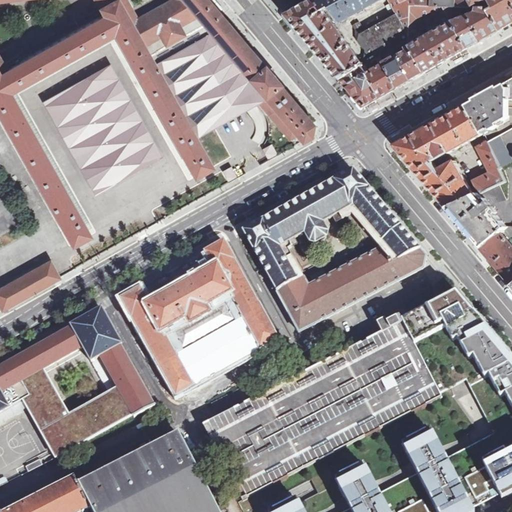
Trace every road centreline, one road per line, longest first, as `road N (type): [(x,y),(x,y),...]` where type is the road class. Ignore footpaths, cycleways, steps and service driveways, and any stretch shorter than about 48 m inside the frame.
road 1 (unclassified): [(0,333),(347,140)]
road 2 (unclassified): [(347,140),(511,330)]
road 3 (unclassified): [(511,306),(362,132)]
road 4 (unclassified): [(230,0),(347,140)]
road 5 (unclassified): [(362,132),(252,0)]
road 6 (unclassified): [(362,132),(511,51)]
